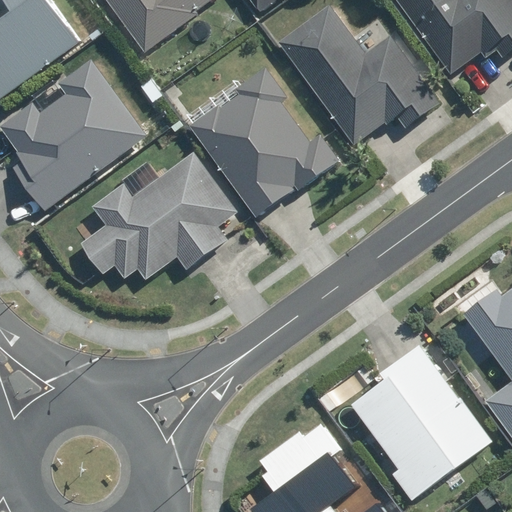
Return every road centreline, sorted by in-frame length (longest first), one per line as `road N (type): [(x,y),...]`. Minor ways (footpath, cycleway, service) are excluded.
road 1 (tertiary): [(511,153),(246,352)]
road 2 (tertiary): [(98,398),(246,352)]
road 3 (tertiary): [(246,352),(161,474)]
